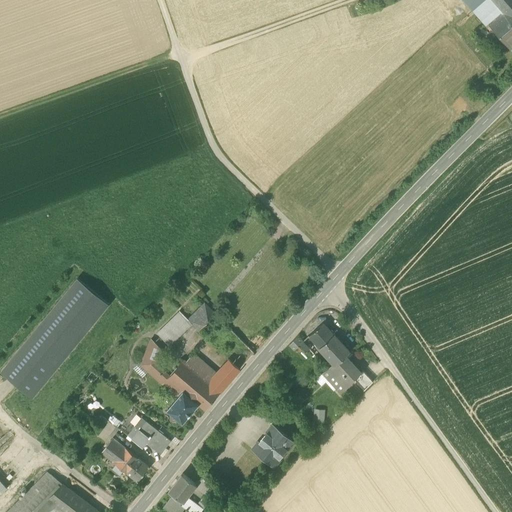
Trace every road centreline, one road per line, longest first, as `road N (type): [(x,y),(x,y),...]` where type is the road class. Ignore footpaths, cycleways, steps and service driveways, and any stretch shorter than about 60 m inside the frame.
road 1 (track): [(160,0),(213,152),(336,277)]
road 2 (tertiary): [(138,511),(336,277)]
road 3 (unclassified): [(495,511),(345,306),(336,277)]
road 4 (tertiary): [(336,277),(511,95)]
road 5 (track): [(180,58),(353,0)]
